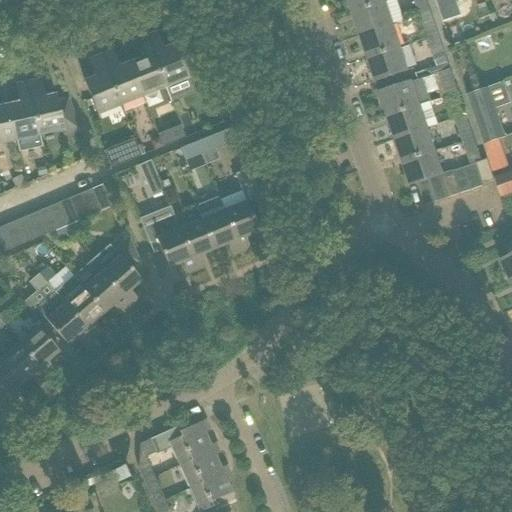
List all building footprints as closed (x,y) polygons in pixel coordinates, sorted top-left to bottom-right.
[(385,1),(384,0),(347,0),(352,13),(385,1)] [(431,12),(426,0),(414,0),(420,15),(431,12)] [(393,25),(385,1),(352,13),(360,36),(393,25)] [(439,35),(431,12),(420,15),(427,38),(439,35)] [(400,48),(393,25),(360,36),(367,59),(400,48)] [(156,33),(144,38),(164,88),(187,79),(186,76),(201,70),(188,39),(173,45),(162,50),(156,33)] [(447,58),(439,35),(427,38),(435,62),(446,59),(447,58)] [(139,59),(127,64),(141,97),(164,88),(144,38),(132,42),(139,59)] [(408,71),(400,48),(367,59),(375,82),(408,71)] [(111,51),(100,56),(120,106),(141,97),(127,64),(118,67),(111,51)] [(120,106),(100,56),(88,60),(95,77),(83,81),(97,115),(120,106)] [(440,75),(447,96),(459,92),(451,71),(440,75)] [(40,80),(27,83),(39,136),(40,135),(61,131),(62,135),(80,132),(67,99),(57,102),(55,95),(43,98),(40,80)] [(379,93),(386,117),(420,105),(420,107),(432,103),(424,80),(412,84),(412,82),(379,93)] [(8,106),(15,141),(16,141),(19,153),(43,147),(40,135),(39,136),(27,83),(15,85),(19,103),(8,106)] [(467,95),(484,145),(505,137),(488,88),(467,95)] [(447,96),(455,119),(466,115),(459,92),(447,96)] [(386,117),(394,140),(428,128),(420,107),(420,105),(386,117)] [(0,144),(15,141),(8,106),(0,107),(0,144)] [(455,119),(463,142),(474,138),(466,115),(455,119)] [(179,126),(156,135),(161,148),(184,138),(179,126)] [(233,128),(195,143),(200,156),(237,141),(233,128)] [(394,140),(402,163),(435,151),(428,128),(394,140)] [(463,142),(470,165),(475,163),(482,161),(474,138),(463,142)] [(102,152),(109,169),(139,156),(132,139),(102,152)] [(484,147),(489,161),(493,174),(510,168),(501,141),(484,147)] [(200,156),(195,143),(180,149),(185,162),(200,156)] [(429,179),(440,175),(443,174),(435,151),(402,163),(410,186),(417,183),(429,179)] [(138,166),(151,196),(162,191),(149,161),(138,166)] [(475,163),(483,184),(495,180),(495,178),(495,179),(493,174),(489,161),(482,163),(482,161),(475,163)] [(470,165),(463,167),(471,190),(483,186),(483,184),(475,163),(470,165)] [(463,167),(452,171),(460,194),(471,190),(463,167)] [(245,202),(223,211),(240,253),(249,249),(245,237),(258,232),(249,209),(262,203),(248,169),(234,175),(245,202)] [(452,171),(443,174),(440,175),(448,198),(460,194),(452,171)] [(511,172),(495,178),(495,180),(501,197),(511,192),(511,172)] [(21,175),(12,179),(16,188),(25,184),(21,175)] [(440,175),(429,179),(437,202),(448,198),(440,175)] [(429,179),(417,183),(424,206),(437,202),(429,179)] [(90,190),(78,195),(88,217),(100,212),(90,190)] [(78,195),(67,200),(77,222),(88,217),(78,195)] [(202,219),(199,220),(212,251),(226,245),(231,256),(240,253),(223,211),(218,198),(203,204),(196,207),(202,219)] [(67,200),(57,204),(66,226),(67,226),(77,222),(67,200)] [(57,204),(46,209),(55,231),(66,226),(57,204)] [(46,209),(35,213),(45,235),(54,231),(55,231),(46,209)] [(35,213),(25,218),(34,240),(45,235),(35,213)] [(177,230),(178,229),(172,215),(142,228),(153,254),(160,251),(167,269),(181,263),(186,275),(194,272),(177,230)] [(25,218),(14,222),(23,244),(34,240),(25,218)] [(199,220),(178,229),(177,230),(194,272),(204,267),(200,256),(212,251),(199,220)] [(14,222),(3,226),(13,249),(23,244),(14,222)] [(3,226),(0,227),(0,247),(3,253),(13,249),(3,226)] [(54,231),(58,240),(71,235),(67,226),(66,226),(55,231),(54,231)] [(119,258),(101,273),(130,307),(138,300),(129,291),(141,281),(130,268),(138,262),(128,239),(114,251),(119,258)] [(511,255),(500,261),(511,283),(511,282),(511,255)] [(47,267),(38,275),(46,284),(55,277),(47,267)] [(101,273),(83,288),(82,289),(103,313),(114,304),(123,313),(130,307),(101,273)] [(46,284),(38,275),(31,281),(39,290),(46,284)] [(103,313),(82,289),(83,288),(72,277),(54,293),(93,339),(101,332),(93,322),(103,313)] [(86,345),(93,339),(54,293),(35,309),(66,345),(78,335),(86,345)] [(2,310),(0,312),(0,322),(3,326),(10,319),(2,310)] [(38,328),(19,344),(48,378),(55,371),(47,362),(58,352),(38,328)] [(19,344),(0,360),(21,384),(32,375),(40,384),(48,378),(19,344)] [(0,360),(0,397),(10,410),(18,403),(10,393),(21,384),(0,360)] [(0,397),(0,411),(3,416),(10,410),(0,397)] [(177,427),(149,440),(155,453),(156,455),(170,449),(176,461),(210,445),(204,432),(207,431),(202,421),(179,432),(177,427)] [(210,446),(210,445),(176,461),(186,484),(221,469),(215,455),(217,454),(213,444),(210,446)] [(147,463),(137,468),(141,477),(151,472),(147,463)] [(221,469),(186,484),(198,511),(201,511),(213,507),(211,502),(232,493),(225,478),(228,477),(223,468),(221,469)] [(141,477),(152,500),(162,495),(151,472),(141,477)] [(99,486),(97,491),(99,496),(104,498),(109,496),(112,491),(109,486),(104,484),(99,486)] [(169,511),(162,495),(152,500),(157,511),(169,511)]
